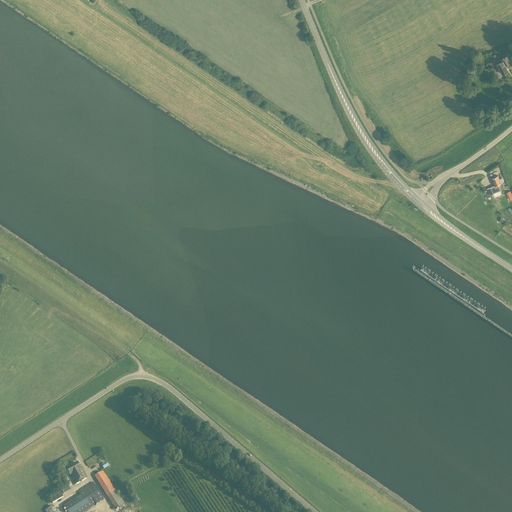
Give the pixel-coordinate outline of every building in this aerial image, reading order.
[(502,58),(496,61),(497,64),(502,74),(508,71),(507,67),(511,65),(510,62),(507,57),(502,59),(502,58)] [(502,178),(499,179),(498,176),(491,178),(494,185),(490,187),(493,194),(501,190),(498,184),(504,182),(502,178)] [(81,470),(77,463),(66,469),(71,477),(75,485),(86,479),(81,470)] [(115,510),(124,504),(116,492),(103,471),(94,477),(115,510)] [(72,486),(68,479),(65,481),(67,484),(60,488),(63,494),(70,490),(68,488),(72,486)] [(81,490),(81,491),(78,492),(80,495),(63,506),(66,511),(84,511),(104,500),(92,482),(81,490)] [(62,493),(51,498),(53,502),(64,497),(62,493)]
